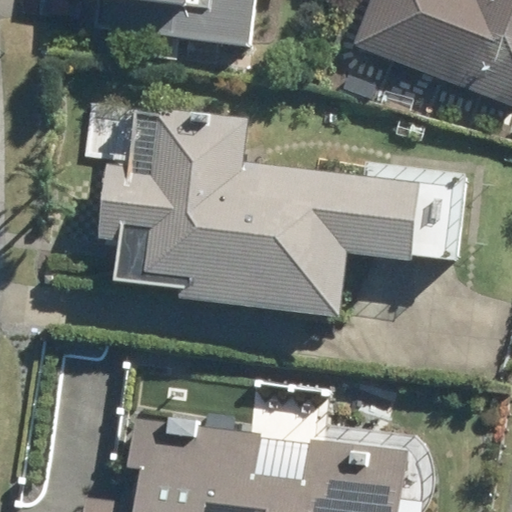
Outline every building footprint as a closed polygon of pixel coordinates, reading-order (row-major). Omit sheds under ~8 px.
[(110,0),(108,22),(264,36),(268,0),(110,0)] [(511,0),(382,0),(367,42),(511,97),(511,0)] [(185,57),(188,39),(158,36),(156,53),(185,57)] [(196,279),(194,292),(365,307),(371,245),(478,254),(484,164),(388,157),(386,169),(263,159),(268,112),(171,103),(165,169),(118,167),(112,230),(131,232),(128,273),(196,279)] [(95,496),(93,511),(441,511),(444,492),(420,490),(424,443),(328,434),(325,477),(266,470),(271,428),(162,418),(155,502),(95,496)]
